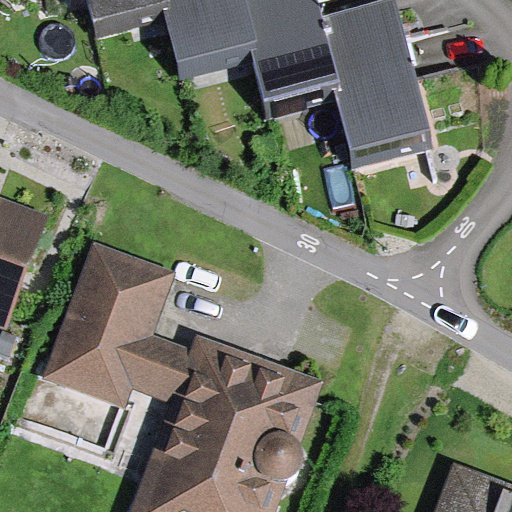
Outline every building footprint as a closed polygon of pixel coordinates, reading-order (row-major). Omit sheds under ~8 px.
[(88,0),(97,35),(167,18),(162,0),(88,0)] [(182,80),(255,63),(239,0),(162,0),(167,18),(182,80)] [(269,119),(339,102),(321,29),(314,0),(239,0),(255,63),(269,119)] [(321,29),(339,102),(355,168),(429,150),(395,11),(321,29)] [(62,234),(0,210),(0,324),(24,333),(62,234)] [(186,292),(112,265),(66,394),(186,437),(159,511),(269,511),(311,397),(167,346),(186,292)] [(511,511),(511,501),(468,488),(459,511),(511,511)]
